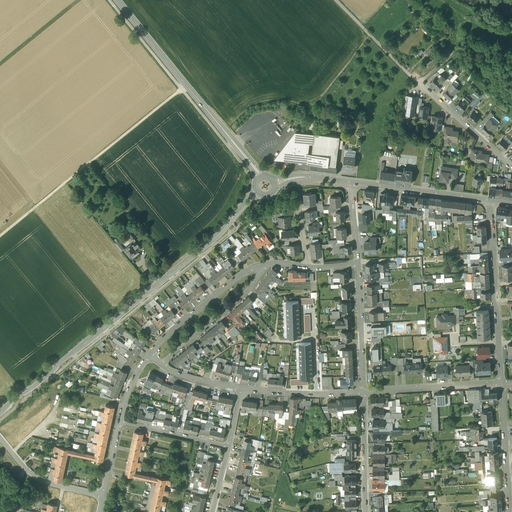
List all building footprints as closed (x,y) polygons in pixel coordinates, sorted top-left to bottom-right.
[(430,48),(424,53),(428,56),(433,51),(430,48)] [(442,67),(433,75),(435,77),(435,76),(436,77),(440,74),(444,70),(442,67)] [(440,74),(436,77),(442,82),(445,79),(440,74)] [(435,77),(430,82),(437,88),(442,83),(442,82),(436,77),(435,76),(435,77)] [(450,80),(445,85),(448,88),(452,83),(452,84),(453,83),(450,80)] [(452,84),(452,83),(448,88),(455,94),(459,90),(452,84)] [(455,94),(448,88),(443,94),(449,100),(455,94)] [(475,91),(473,94),(476,97),(470,104),(474,108),(480,101),(480,100),(486,93),(484,91),(481,95),(475,91)] [(415,97),(408,96),(408,100),(407,100),(406,105),(407,105),(406,115),(413,116),(415,103),(415,97)] [(460,99),(467,105),(470,102),(463,96),(460,99)] [(467,105),(460,99),(455,105),(461,111),(467,105)] [(428,106),(423,106),(420,106),(418,116),(422,117),(426,118),(428,106)] [(479,117),(472,111),(467,117),(474,123),(479,117)] [(490,112),(482,121),(485,124),(486,124),(490,119),(493,116),(494,115),(490,112)] [(442,117),(432,115),(430,129),(439,130),(440,130),(441,124),(442,117)] [(499,122),(493,116),(490,119),(496,125),(499,122)] [(490,119),(486,124),(492,130),(496,125),(490,119)] [(485,124),(480,129),(487,135),(492,130),(486,124),(485,124)] [(449,132),(446,131),(444,143),(449,143),(450,138),(457,139),(458,131),(450,130),(449,132)] [(314,134),(295,131),(288,140),(290,140),(307,142),(307,143),(313,144),(313,143),(314,134)] [(339,137),(314,134),(313,143),(338,147),(339,137)] [(505,135),(497,144),(503,150),(509,144),(511,141),(505,135)] [(307,142),(290,140),(278,156),(305,160),(307,143),(307,142)] [(338,147),(313,143),(313,144),(312,154),(327,155),(327,160),(320,159),(319,165),(330,166),(336,167),(338,147)] [(479,149),(472,148),(470,160),(487,162),(489,154),(478,152),(479,149)] [(356,151),(345,149),(345,154),(344,154),(344,158),(349,158),(349,156),(355,157),(355,155),(356,151)] [(327,155),(312,154),(310,164),(319,165),(320,159),(327,160),(327,155)] [(349,158),(344,158),(343,167),(354,168),(354,162),(355,157),(349,156),(349,158)] [(319,165),(310,164),(309,172),(318,173),(319,165)] [(330,166),(319,165),(318,173),(329,174),(330,166)] [(336,167),(330,166),(329,174),(336,175),(337,167),(336,167)] [(457,169),(450,168),(449,172),(449,177),(456,178),(457,169)] [(396,170),(395,173),(394,183),(410,185),(412,170),(404,169),(404,171),(396,170)] [(383,172),(381,171),(379,181),(394,183),(395,173),(383,172)] [(449,172),(441,171),(440,180),(444,181),(448,181),(449,177),(449,172)] [(373,191),(364,190),(363,198),(372,200),(373,191)] [(314,193),(304,194),(305,205),(310,204),(310,205),(315,204),(314,193)] [(336,197),(330,197),(331,206),(335,206),(341,205),(340,196),(337,197),(337,196),(336,196),(336,197)] [(453,201),(445,200),(445,209),(452,209),(453,201)] [(466,203),(453,201),(452,209),(465,211),(466,203)] [(507,208),(498,207),(496,208),(495,219),(497,220),(497,218),(500,219),(500,218),(501,216),(506,216),(507,209),(507,208)] [(314,211),(305,211),(306,220),(315,219),(314,211)] [(340,211),(335,212),(336,221),(345,220),(344,211),(340,211)] [(370,213),(362,214),(363,222),(370,221),(370,213)] [(283,217),(278,218),(278,223),(280,223),(280,226),(290,225),(289,216),(283,217)] [(318,222),(312,222),(313,225),(308,226),(309,230),(308,230),(308,235),(313,234),(318,233),(317,229),(319,229),(318,222)] [(485,225),(476,226),(477,233),(486,233),(485,225)] [(346,228),(337,229),(337,238),(343,238),(346,238),(346,228)] [(293,230),(282,232),(283,240),(289,239),(294,239),(293,230)] [(264,233),(259,237),(264,243),(267,247),(272,243),(269,239),(264,233)] [(486,233),(477,233),(477,242),(486,242),(486,233)] [(259,237),(256,240),(253,237),(251,239),(258,247),(264,243),(259,237)] [(258,247),(251,239),(250,240),(252,243),(249,246),(253,251),(258,247)] [(121,246),(117,241),(114,243),(121,251),(124,249),(122,246),(121,246)] [(135,241),(134,241),(132,243),(133,244),(132,245),(131,243),(124,249),(132,259),(139,253),(137,251),(141,249),(138,246),(139,245),(139,244),(138,243),(137,243),(136,244),(135,241)] [(375,242),(370,242),(365,242),(365,252),(376,251),(375,242)] [(318,243),(310,244),(312,255),(314,255),(314,257),(319,256),(320,256),(319,250),(318,243)] [(289,245),(287,246),(286,246),(286,254),(298,253),(298,245),(289,245)] [(249,246),(245,249),(243,246),(241,247),(248,256),(253,251),(249,246)] [(248,256),(241,247),(239,249),(242,252),(238,254),(242,260),(243,260),(248,256)] [(511,249),(500,250),(501,260),(503,260),(511,259),(511,249)] [(479,258),(470,259),(470,265),(480,264),(488,264),(487,255),(482,255),(479,255),(478,255),(478,257),(479,257),(479,258)] [(230,261),(226,264),(224,261),(222,262),(229,271),(234,267),(230,261)] [(229,271),(222,262),(220,264),(223,267),(219,270),(224,275),(229,271)] [(511,265),(502,266),(503,280),(511,279),(511,272),(511,271),(511,270),(511,265)] [(278,272),(272,268),(268,273),(277,280),(278,278),(275,275),(278,272)] [(219,270),(216,272),(214,269),(212,271),(219,280),(224,275),(219,270)] [(219,280),(212,271),(210,272),(212,275),(209,278),(213,284),(219,280)] [(299,273),(297,273),(296,271),(294,271),(291,271),(288,271),(289,279),(305,279),(304,273),(302,273),(299,273)] [(374,271),(366,271),(366,279),(376,278),(379,278),(379,277),(378,271),(374,271)] [(348,272),(340,272),(340,278),(340,281),(348,281),(348,272)] [(268,273),(264,278),(269,283),(272,279),(273,280),(275,282),(277,280),(268,273)] [(445,282),(444,274),(436,274),(437,282),(445,282)] [(213,284),(209,278),(205,282),(209,287),(213,284)] [(269,283),(264,278),(260,284),(268,290),(270,288),(267,286),(269,283)] [(268,290),(260,284),(255,289),(261,293),(264,290),(267,292),(268,290)] [(376,284),(367,285),(368,293),(376,292),(376,289),(376,284)] [(201,285),(197,288),(194,285),(193,286),(200,295),(205,291),(201,285)] [(200,295),(193,286),(191,288),(193,291),(190,294),(195,299),(200,295)] [(182,295),(176,287),(174,289),(180,297),(182,295)] [(351,287),(341,287),(341,289),(342,289),(343,296),(352,296),(351,287)] [(376,292),(368,293),(368,303),(377,303),(376,292)] [(190,294),(187,296),(184,293),(182,295),(189,303),(195,299),(190,294)] [(189,303),(182,295),(180,297),(177,299),(181,304),(184,308),(189,303)] [(249,296),(244,300),(251,309),(253,307),(250,304),(254,301),(249,296)] [(154,299),(149,303),(152,307),(157,303),(154,299)] [(244,300),(239,305),(244,310),(247,307),(249,310),(251,309),(244,300)] [(177,307),(172,302),(168,306),(169,306),(175,314),(180,311),(177,307)] [(351,302),(341,303),(341,305),(342,305),(343,311),(351,311),(351,302)] [(239,305),(234,309),(241,318),(243,316),(241,313),(244,310),(239,305)] [(168,306),(163,310),(170,319),(176,315),(175,314),(169,306),(168,306)] [(241,318),(234,309),(229,314),(234,319),(237,316),(240,319),(241,318)] [(162,312),(164,315),(161,318),(165,323),(170,319),(163,310),(162,312)] [(447,313),(442,314),(442,316),(437,316),(437,324),(441,324),(441,327),(449,327),(449,326),(450,324),(451,323),(452,322),(453,322),(455,322),(455,316),(455,315),(447,315),(447,313)] [(240,319),(237,316),(234,319),(236,322),(235,323),(238,326),(240,328),(243,325),(245,327),(247,324),(241,318),(240,319)] [(161,318),(157,320),(155,317),(153,319),(160,327),(165,323),(161,318)] [(160,327),(153,319),(151,320),(154,323),(150,326),(154,331),(155,332),(160,327)] [(222,320),(216,325),(223,333),(225,332),(223,329),(226,326),(222,320)] [(150,326),(150,327),(146,323),(142,326),(150,334),(154,331),(150,326)] [(238,326),(235,323),(232,325),(239,332),(242,330),(240,328),(238,326)] [(223,333),(216,325),(211,329),(216,334),(219,332),(221,335),(223,333)] [(239,332),(232,325),(229,328),(233,333),(236,335),(239,332)] [(387,334),(386,325),(380,326),(372,326),(371,326),(371,335),(377,335),(383,334),(387,334)] [(225,332),(223,333),(227,337),(231,334),(232,334),(233,333),(229,328),(225,332)] [(269,328),(265,331),(270,337),(274,333),(269,328)] [(211,329),(206,333),(213,341),(215,340),(212,337),(216,334),(211,329)] [(351,331),(341,332),(341,333),(342,333),(342,340),(351,340),(351,331)] [(213,341),(206,333),(201,338),(204,342),(205,343),(208,346),(211,343),(213,341)] [(147,339),(142,336),(139,339),(136,337),(135,339),(144,345),(147,339)] [(434,337),(433,337),(434,342),(435,350),(441,350),(441,353),(447,352),(447,336),(441,337),(434,337)] [(144,345),(135,339),(133,341),(137,343),(134,347),(140,351),(144,345)] [(101,350),(106,344),(102,341),(97,347),(101,350)] [(200,345),(197,341),(194,344),(198,349),(194,352),(197,355),(204,349),(200,345)] [(208,346),(205,343),(204,342),(200,345),(204,349),(205,351),(207,350),(210,348),(208,346)] [(194,344),(193,343),(188,348),(195,356),(197,355),(194,352),(198,349),(194,344)] [(140,351),(134,347),(132,350),(129,348),(127,350),(136,356),(140,351)] [(373,348),(373,355),(371,355),(371,360),(373,360),(382,360),(381,347),(378,348),(373,348)] [(490,355),(489,347),(477,348),(478,356),(485,355),(485,356),(490,355)] [(188,348),(183,352),(187,358),(190,355),(193,358),(195,356),(188,348)] [(136,356),(127,350),(126,352),(129,354),(127,358),(132,362),(136,356)] [(183,352),(178,356),(185,365),(186,363),(184,360),(187,358),(183,352)] [(178,356),(172,361),(177,366),(180,363),(183,366),(185,365),(178,356)] [(421,361),(417,361),(417,362),(413,363),(413,371),(422,371),(422,362),(421,362),(421,361)] [(216,371),(215,373),(216,373),(222,375),(224,368),(220,367),(221,363),(219,363),(218,362),(218,364),(216,371)] [(413,363),(408,363),(408,362),(405,362),(405,363),(404,363),(404,365),(403,365),(403,368),(405,368),(405,372),(413,371),(413,363)] [(482,362),(476,363),(476,364),(478,364),(478,373),(485,373),(485,371),(490,371),(490,362),(482,363),(482,362)] [(382,364),(373,365),(374,367),(372,367),(372,370),(374,370),(374,373),(383,373),(382,364)] [(391,364),(382,364),(383,373),(392,372),(391,364)] [(447,365),(437,366),(437,376),(448,375),(447,372),(447,365)] [(469,365),(456,366),(456,376),(470,375),(470,367),(469,365)] [(231,370),(224,368),(222,375),(229,377),(230,374),(231,371),(231,370)] [(127,372),(121,369),(119,373),(115,372),(114,374),(124,378),(127,372)] [(157,375),(150,372),(145,382),(146,383),(149,384),(150,380),(154,382),(157,375)] [(249,374),(242,373),(242,377),(241,380),(248,381),(249,374)] [(124,378),(114,374),(113,376),(117,378),(115,382),(122,385),(124,378)] [(256,376),(249,374),(248,381),(255,383),(256,380),(256,376)] [(163,379),(157,375),(154,382),(160,385),(162,382),(163,379)] [(279,379),(275,379),(274,386),(282,387),(283,376),(280,375),(279,379)] [(344,379),(341,379),(341,386),(347,385),(347,383),(353,383),(353,376),(344,376),(344,379)] [(275,379),(268,378),(268,381),(267,385),(274,386),(275,379)] [(122,385),(115,382),(114,386),(110,384),(109,386),(119,391),(122,385)] [(181,385),(174,383),(173,386),(171,389),(171,390),(179,392),(181,385)] [(187,388),(181,385),(179,392),(182,393),(181,397),(184,398),(187,388)] [(119,391),(109,386),(108,389),(112,390),(110,394),(115,396),(117,397),(119,391)] [(467,390),(468,403),(489,402),(489,392),(488,389),(467,390)] [(201,391),(193,390),(190,400),(194,401),(195,397),(198,398),(201,391)] [(110,394),(107,393),(107,392),(103,391),(101,395),(107,397),(107,398),(114,400),(115,396),(110,394)] [(207,393),(201,391),(198,398),(206,400),(207,397),(207,393)] [(497,391),(489,392),(489,402),(497,401),(497,391)] [(445,394),(435,395),(436,398),(434,398),(434,399),(434,401),(436,400),(436,405),(445,404),(445,394)] [(226,397),(219,396),(218,399),(217,403),(224,404),(226,397)] [(388,396),(372,397),(372,405),(381,404),(381,406),(388,406),(388,396)] [(233,399),(226,397),(224,404),(224,405),(223,412),(230,414),(233,399)] [(356,399),(342,400),(342,409),(357,409),(356,401),(356,399)] [(250,401),(243,400),(241,411),(244,412),(245,408),(249,409),(250,401)] [(257,402),(250,401),(249,409),(254,409),(256,410),(256,409),(257,406),(257,402)] [(336,402),(328,403),(328,402),(328,411),(329,411),(329,410),(337,410),(338,410),(337,402),(336,402)] [(115,407),(106,405),(104,412),(100,411),(99,415),(103,416),(112,418),(115,407)] [(297,405),(290,405),(289,412),(297,413),(300,413),(301,409),(297,409),(297,405)] [(439,431),(437,405),(431,405),(432,431),(439,431)] [(140,409),(139,409),(137,420),(144,422),(146,415),(142,414),(143,410),(140,409)] [(492,411),(481,412),(482,424),(492,423),(492,411)] [(297,413),(289,412),(289,419),(289,425),(293,425),(295,414),(296,414),(297,413)] [(62,415),(61,419),(64,419),(65,419),(68,420),(68,422),(75,423),(75,421),(71,420),(72,418),(62,415)] [(153,416),(146,415),(144,422),(151,423),(152,420),(153,417),(153,416)] [(112,418),(103,416),(102,423),(97,421),(96,426),(101,427),(110,429),(112,418)] [(176,417),(175,421),(172,420),(170,427),(177,429),(180,418),(176,417)] [(172,420),(165,419),(164,419),(164,422),(163,426),(170,427),(172,420)] [(189,420),(185,419),(183,430),(190,432),(192,425),(188,424),(189,420)] [(381,430),(392,430),(392,422),(386,422),(384,422),(384,421),(373,421),(373,428),(381,428),(381,430)] [(199,426),(192,425),(190,432),(197,433),(198,430),(199,427),(199,426)] [(110,429),(101,427),(100,433),(95,432),(94,436),(99,437),(108,439),(110,429)] [(221,431),(217,430),(216,437),(223,439),(226,428),(222,427),(221,431)] [(471,432),(466,432),(466,440),(483,439),(483,433),(484,433),(483,428),(470,429),(471,432)] [(217,430),(210,429),(210,433),(209,436),(216,437),(217,430)] [(144,433),(134,431),(132,442),(141,444),(146,445),(147,441),(142,440),(144,433)] [(108,439),(99,437),(97,444),(93,443),(92,447),(96,448),(105,450),(108,439)] [(497,438),(484,439),(484,443),(487,443),(487,446),(497,446),(497,438)] [(251,441),(244,440),(243,446),(253,449),(254,446),(250,446),(251,441)] [(356,440),(348,440),(348,448),(356,448),(356,440)] [(141,444),(132,442),(130,453),(139,455),(143,456),(144,452),(140,451),(141,444)] [(69,449),(55,446),(54,450),(59,451),(58,458),(66,460),(68,453),(69,449)] [(253,449),(243,446),(241,453),(248,454),(249,450),(253,451),(253,449)] [(105,450),(96,448),(95,455),(94,459),(103,461),(105,450)] [(356,448),(348,448),(348,457),(356,457),(356,448)] [(475,461),(480,461),(479,451),(474,452),(475,457),(470,457),(471,462),(475,461)] [(498,452),(489,453),(489,460),(491,460),(498,460),(498,452)] [(139,455),(130,453),(127,464),(136,466),(141,467),(142,462),(137,461),(139,455)] [(248,454),(241,453),(240,459),(250,462),(251,459),(247,458),(248,454)] [(393,455),(373,455),(373,465),(381,465),(381,466),(385,466),(385,463),(386,463),(386,459),(389,459),(389,461),(396,461),(395,455),(393,455)] [(58,458),(53,457),(52,461),(57,462),(55,469),(64,471),(66,460),(58,458)] [(209,459),(208,459),(207,463),(203,462),(202,465),(213,467),(215,460),(214,460),(209,459)] [(250,462),(240,459),(238,466),(245,468),(246,463),(250,464),(250,462)] [(490,468),(489,460),(484,461),(480,461),(475,461),(475,469),(488,468),(490,468)] [(498,460),(491,460),(489,460),(490,468),(499,468),(498,460)] [(250,464),(246,463),(245,468),(238,466),(237,471),(247,474),(249,474),(250,468),(249,467),(250,464),(249,464),(250,464)] [(136,466),(127,464),(125,474),(134,476),(135,472),(136,466)] [(459,464),(454,464),(454,473),(468,472),(468,468),(459,469),(459,464)] [(213,467),(202,465),(202,467),(206,468),(205,472),(211,473),(213,467)] [(384,467),(373,468),(373,477),(381,477),(381,479),(384,479),(384,477),(384,474),(388,474),(388,470),(384,470),(384,467)] [(55,469),(51,468),(50,472),(54,473),(53,480),(62,482),(64,471),(55,469)] [(211,473),(205,472),(204,476),(200,475),(199,477),(210,480),(211,473)] [(342,474),(335,474),(335,479),(342,479),(342,484),(345,483),(345,476),(342,477),(342,474)] [(499,474),(486,475),(487,483),(491,482),(500,482),(499,474)] [(356,476),(349,476),(349,475),(346,475),(346,476),(345,476),(345,483),(345,484),(356,483),(356,476)] [(242,478),(235,476),(234,483),(244,485),(245,483),(241,482),(242,478)] [(171,480),(157,477),(157,481),(155,488),(164,490),(165,483),(170,484),(171,480)] [(210,480),(199,477),(199,480),(202,481),(201,485),(208,486),(210,480)] [(384,480),(373,480),(373,490),(384,490),(384,480)] [(500,482),(491,482),(492,491),(500,490),(500,482)] [(244,485),(234,483),(232,489),(239,491),(240,487),(244,488),(244,485)] [(164,490),(155,488),(153,499),(162,500),(163,494),(168,495),(169,491),(164,490)] [(239,491),(232,489),(231,496),(241,498),(242,496),(238,495),(239,491)] [(206,497),(194,494),(193,501),(197,502),(204,503),(206,497)] [(241,498),(231,496),(229,502),(234,504),(239,505),(241,498)] [(381,496),(374,496),(375,505),(383,505),(382,496),(381,496)] [(501,496),(492,496),(493,504),(501,504),(501,496)] [(162,500),(153,499),(150,509),(159,511),(161,505),(165,506),(166,502),(162,500)] [(204,503),(197,502),(196,506),(192,505),(192,507),(202,510),(204,503)] [(55,511),(57,505),(48,503),(46,510),(42,509),(40,511),(55,511)]
